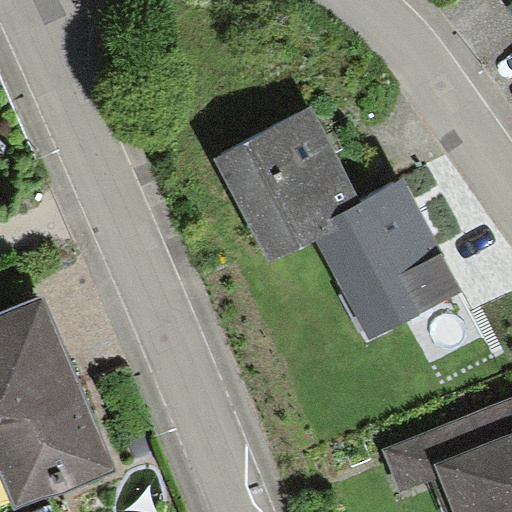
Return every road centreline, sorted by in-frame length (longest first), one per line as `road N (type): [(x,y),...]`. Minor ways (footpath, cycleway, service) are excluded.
road 1 (residential): [(20,0),(234,511)]
road 2 (residential): [(511,135),(476,81),(386,0)]
